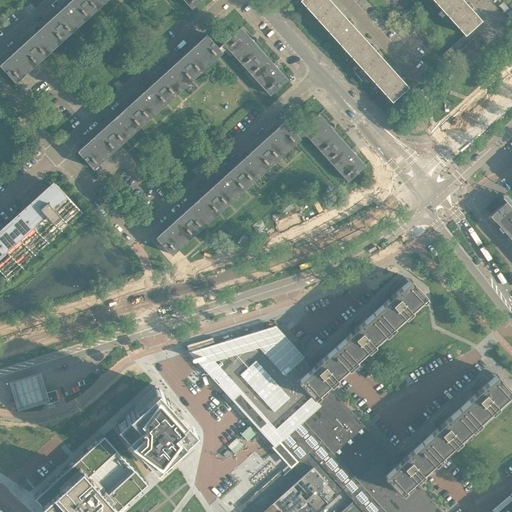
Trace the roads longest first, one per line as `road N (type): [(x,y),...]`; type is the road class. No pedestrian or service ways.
road 1 (secondary): [(419,181),(311,248),(145,303)]
road 2 (residential): [(136,242),(316,75)]
road 3 (residential): [(59,152),(225,0)]
road 4 (residential): [(359,385),(392,419),(511,324)]
road 5 (residential): [(228,511),(202,482),(205,424),(161,345)]
road 6 (secondary): [(283,287),(329,271),(432,200)]
road 7 (secondary): [(0,376),(152,326)]
road 8 (secondary): [(145,303),(0,347)]
road 9 (residential): [(419,181),(316,75)]
road 10 (residential): [(288,303),(308,329),(398,262)]
road 11 (secondary): [(511,312),(432,200)]
road 12 (secondary): [(152,326),(283,287)]
road 13 (secondary): [(511,97),(419,181)]
